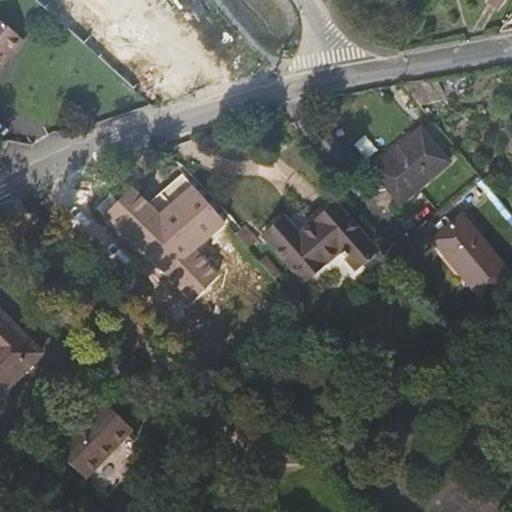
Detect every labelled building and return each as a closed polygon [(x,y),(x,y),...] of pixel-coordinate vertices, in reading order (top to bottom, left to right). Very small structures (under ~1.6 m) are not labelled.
[(40,0),(85,41),(105,20),(83,0),(40,0)] [(499,10),(505,0),(486,0),(486,1),(499,10)] [(0,20),(0,67),(23,40),(0,20)] [(136,87),(158,64),(123,31),(101,54),(136,87)] [(373,169),(400,201),(447,162),(420,130),(373,169)] [(284,217),(263,235),(304,282),(324,264),(339,250),(355,269),(376,250),(335,203),(314,221),(299,234),(284,217)] [(461,217),(434,240),(482,298),(510,275),(461,217)] [(245,225),(235,233),(248,248),(257,240),(245,225)] [(207,250),(165,294),(197,324),(239,280),(207,250)] [(260,262),(275,279),(281,274),(266,257),(260,262)] [(0,392),(39,353),(0,314),(0,392)] [(101,399),(54,449),(86,479),(133,429),(101,399)]
